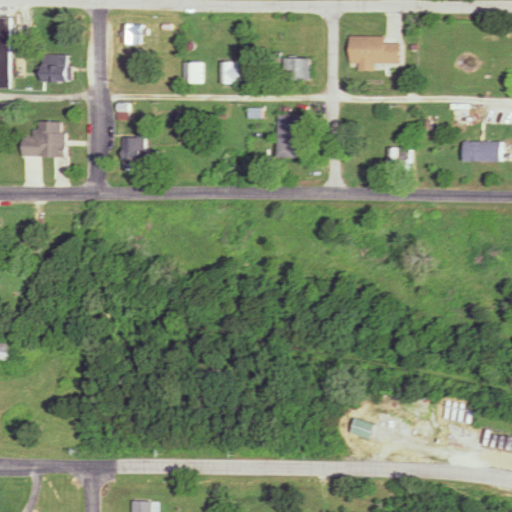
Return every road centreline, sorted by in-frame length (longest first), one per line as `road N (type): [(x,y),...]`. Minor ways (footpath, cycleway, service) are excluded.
road 1 (residential): [(511,480),(447,468),(0,465)]
road 2 (residential): [(0,192),(511,192)]
road 3 (residential): [(94,191),(98,0)]
road 4 (residential): [(333,4),(145,0)]
road 5 (residential): [(333,192),(333,4)]
road 6 (residential): [(333,4),(511,4)]
